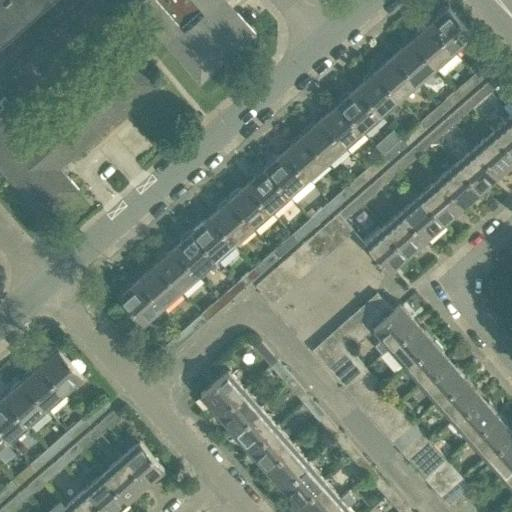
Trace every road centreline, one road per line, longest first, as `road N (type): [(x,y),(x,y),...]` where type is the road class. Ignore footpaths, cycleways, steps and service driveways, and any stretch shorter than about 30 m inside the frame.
road 1 (residential): [(46,285),(318,47)]
road 2 (residential): [(219,482),(46,285)]
road 3 (residential): [(511,359),(450,281),(511,225)]
